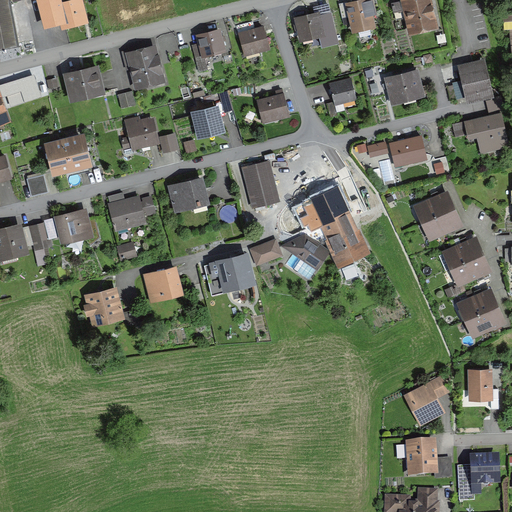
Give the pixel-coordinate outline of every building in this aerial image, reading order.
[(0,0),(0,47),(16,45),(7,0),(0,0)] [(39,0),(46,25),(63,20),(60,6),(58,0),(39,0)] [(353,30),(374,26),(371,15),(375,14),(371,0),(365,0),(347,4),(347,3),(339,4),(342,18),(350,16),(353,30)] [(410,16),(413,31),(433,26),(426,0),(414,0),(393,5),(396,20),(410,16)] [(84,20),(79,1),(60,6),(63,20),(65,25),(84,20)] [(297,19),(302,39),(322,34),(317,15),(297,19)] [(241,31),(256,27),(254,20),(239,25),(241,31)] [(259,49),(259,51),(269,48),(263,27),(239,34),(245,55),(245,52),(259,49)] [(205,58),(204,55),(224,50),(219,31),(198,36),(200,44),(193,46),(197,61),(205,58)] [(135,67),(140,86),(164,79),(158,58),(154,59),(151,48),(132,53),(131,50),(123,52),(127,69),(135,67)] [(461,67),(469,99),(485,95),(490,94),(483,62),(461,67)] [(95,94),(94,91),(102,89),(97,67),(66,75),(72,99),(95,94)] [(419,95),(417,88),(420,87),(416,71),(403,75),(403,76),(394,78),(394,77),(387,79),(393,101),(419,95)] [(55,79),(45,82),(48,91),(58,88),(55,79)] [(337,115),(334,104),(356,98),(351,79),(330,84),(334,101),(327,103),(331,117),(337,115)] [(7,88),(10,97),(22,93),(19,81),(11,83),(12,86),(7,88)] [(447,86),(451,100),(458,99),(454,85),(447,86)] [(136,105),(132,90),(125,92),(129,107),(136,105)] [(222,102),(220,103),(229,135),(222,137),(225,149),(244,144),(229,90),(219,93),(222,102)] [(118,94),(121,108),(129,107),(125,92),(118,94)] [(278,115),(279,118),(288,115),(283,94),(258,101),(263,119),(278,115)] [(501,95),(491,98),(490,94),(485,95),(490,118),(499,116),(498,113),(505,111),(501,95)] [(194,114),(199,135),(222,129),(217,108),(194,114)] [(483,150),(506,145),(499,116),(490,118),(476,122),(476,118),(453,124),(455,134),(469,131),(471,138),(480,136),(483,150)] [(150,146),(149,143),(158,141),(152,120),(140,123),(138,118),(127,121),(131,137),(122,139),(124,147),(133,145),(133,147),(141,145),(142,148),(150,146)] [(178,148),(174,134),(167,136),(170,150),(178,148)] [(406,159),(425,155),(421,136),(405,140),(405,142),(402,143),(402,141),(390,144),(395,165),(407,162),(406,159)] [(49,145),(55,171),(88,163),(82,137),(49,145)] [(187,151),(197,150),(196,140),(186,141),(187,151)] [(368,147),(370,155),(387,151),(385,142),(368,147)] [(0,157),(0,180),(11,177),(5,156),(0,157)] [(384,179),(394,178),(392,158),(382,159),(384,179)] [(245,168),(254,206),(277,200),(267,162),(245,168)] [(47,190),(43,176),(28,179),(32,194),(47,190)] [(205,199),(206,201),(201,179),(171,186),(177,209),(197,203),(198,204),(200,204),(199,201),(205,199)] [(318,246),(329,241),(314,210),(339,199),(335,190),(327,194),(324,188),(312,194),(315,199),(295,208),(304,227),(313,224),(318,235),(308,239),(318,246)] [(446,194),(419,206),(425,221),(453,209),(446,194)] [(110,204),(116,229),(144,221),(138,197),(110,204)] [(143,199),(147,213),(154,211),(151,197),(143,199)] [(363,251),(339,199),(314,210),(329,241),(341,268),(353,263),(355,260),(353,256),(363,251)] [(425,221),(432,236),(460,224),(453,209),(425,221)] [(83,236),(90,245),(99,237),(94,219),(87,221),(85,211),(65,216),(66,218),(58,220),(63,241),(83,236)] [(49,238),(45,224),(38,225),(42,240),(49,238)] [(36,248),(43,246),(42,240),(38,225),(31,227),(36,248)] [(0,252),(1,256),(24,250),(18,228),(0,232),(0,252)] [(316,265),(326,251),(318,246),(308,239),(305,237),(287,246),(304,257),(305,254),(317,263),(316,265)] [(475,239),(447,252),(454,267),(481,255),(475,239)] [(252,249),(257,263),(281,254),(275,240),(252,249)] [(120,247),(122,257),(133,254),(130,244),(120,247)] [(226,288),(252,282),(246,255),(211,264),(214,274),(222,272),(226,288)] [(454,267),(461,282),(488,270),(481,255),(454,267)] [(172,293),(181,291),(175,269),(165,271),(164,268),(157,270),(158,273),(146,276),(152,299),(161,296),(162,297),(164,297),(164,294),(172,292),(172,293)] [(453,288),(447,291),(450,298),(465,291),(462,285),(454,289),(453,288)] [(105,319),(121,314),(115,288),(87,295),(93,317),(104,314),(105,319)] [(489,291),(462,303),(468,319),(496,306),(489,291)] [(468,319),(475,334),(503,322),(496,306),(468,319)] [(125,313),(127,321),(142,318),(140,309),(125,313)] [(491,396),(491,408),(498,408),(498,389),(491,389),(490,370),(470,370),(471,396),(491,396)] [(426,384),(427,386),(434,399),(448,391),(440,377),(426,384)] [(440,410),(434,399),(427,386),(410,395),(422,420),(440,410)] [(410,471),(435,470),(435,460),(434,443),(408,444),(410,471)] [(472,457),(472,465),(474,482),(482,482),(484,484),(487,484),(489,481),(498,481),(497,456),(472,457)] [(450,459),(435,460),(435,470),(435,477),(451,476),(450,459)] [(475,500),(474,482),(472,465),(457,465),(459,500),(475,500)] [(436,511),(436,510),(434,510),(435,491),(421,492),(420,504),(400,503),(401,499),(388,498),(387,511),(390,511),(436,511)]
